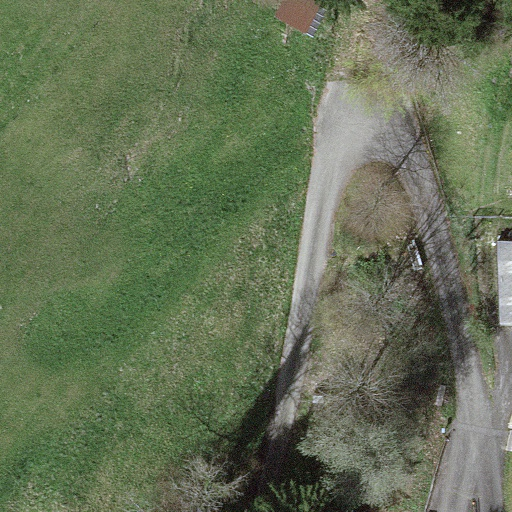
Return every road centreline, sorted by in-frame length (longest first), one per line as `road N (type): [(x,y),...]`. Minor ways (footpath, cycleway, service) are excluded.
road 1 (track): [(259,511),(324,167),(355,127),(376,125),(395,135),(410,158),(446,283),(479,450)]
road 2 (track): [(479,450),(499,423),(507,392),(488,247),(511,73)]
